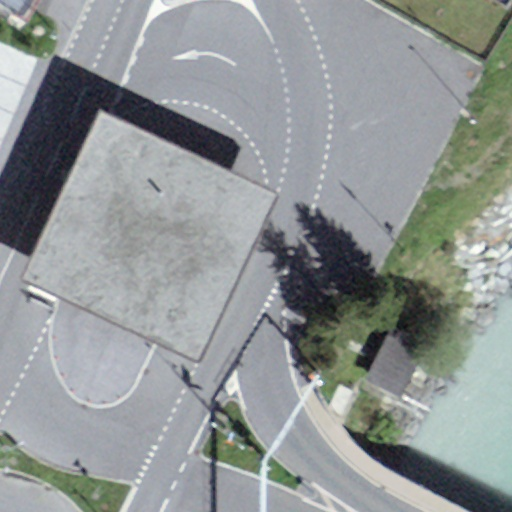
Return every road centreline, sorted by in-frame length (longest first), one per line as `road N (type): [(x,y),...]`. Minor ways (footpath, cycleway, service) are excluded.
road 1 (primary): [(307,139),(269,75),(205,48),(128,56),(84,83)]
road 2 (primary): [(343,511),(296,451),(281,416),(249,288)]
road 3 (primary): [(0,349),(26,403),(53,426),(158,462)]
road 4 (primary): [(158,462),(249,288)]
road 5 (primary): [(84,83),(0,258)]
road 6 (primary): [(158,462),(343,511)]
road 7 (primary): [(249,288),(307,139)]
road 8 (primary): [(307,139),(312,77),(282,0)]
